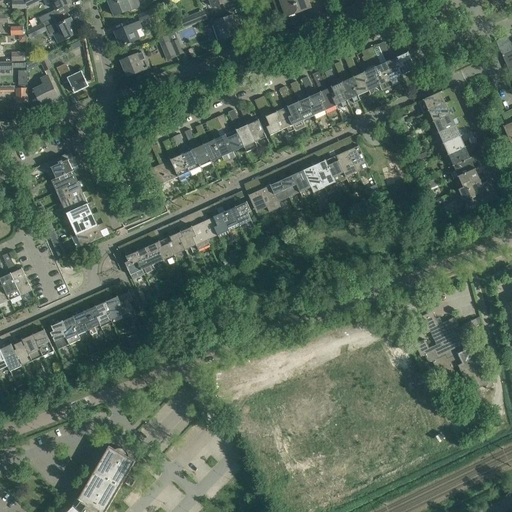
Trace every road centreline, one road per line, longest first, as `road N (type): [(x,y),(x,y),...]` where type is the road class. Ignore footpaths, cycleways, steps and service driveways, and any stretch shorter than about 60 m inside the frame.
road 1 (unclassified): [(0,436),(511,239)]
road 2 (residential): [(454,78),(103,248),(92,290),(0,333)]
road 3 (residential): [(109,125),(121,152),(471,0)]
road 4 (residential): [(0,249),(23,232),(7,176),(109,125)]
road 5 (unclassified): [(111,98),(262,44)]
road 6 (unclassified): [(262,44),(388,0)]
road 7 (residential): [(511,194),(454,78)]
